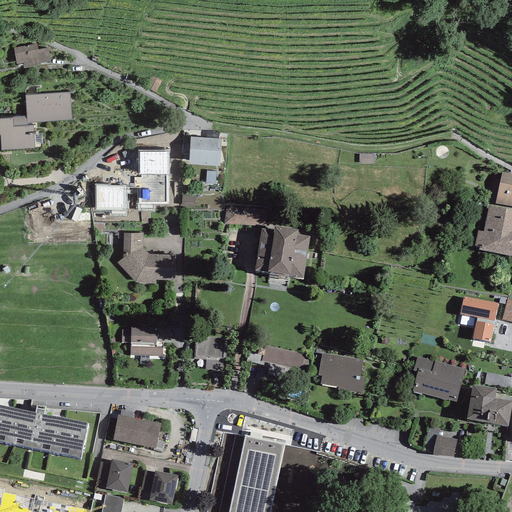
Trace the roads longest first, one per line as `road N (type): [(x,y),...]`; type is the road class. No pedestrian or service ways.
road 1 (residential): [(511,469),(415,458),(213,400)]
road 2 (residential): [(0,213),(57,190),(123,137),(197,122)]
road 3 (residential): [(213,400),(0,387)]
